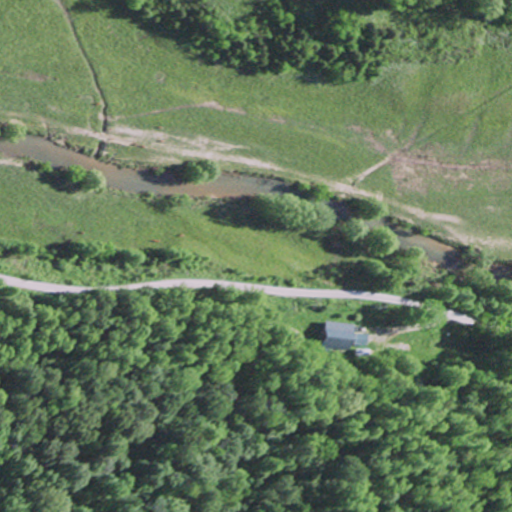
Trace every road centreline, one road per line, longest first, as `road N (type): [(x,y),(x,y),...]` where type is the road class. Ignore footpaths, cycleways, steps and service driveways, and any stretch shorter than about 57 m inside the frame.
road 1 (residential): [(0,276),(62,289),(335,289),(511,329)]
road 2 (track): [(322,292),(305,278),(251,267),(173,211),(94,191)]
road 3 (track): [(94,191),(108,105),(54,0)]
